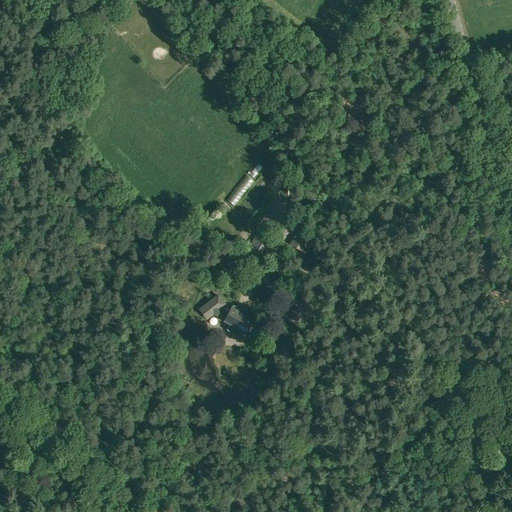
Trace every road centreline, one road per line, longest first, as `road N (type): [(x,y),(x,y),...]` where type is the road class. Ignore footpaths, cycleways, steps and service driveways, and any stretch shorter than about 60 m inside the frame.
road 1 (tertiary): [(511,252),(447,0)]
road 2 (track): [(353,511),(360,489),(356,433),(306,313)]
road 3 (track): [(0,378),(158,511)]
